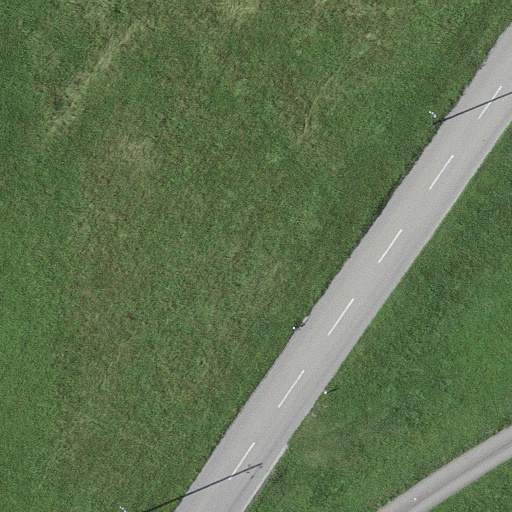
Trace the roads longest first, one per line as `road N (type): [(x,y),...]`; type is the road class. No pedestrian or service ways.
road 1 (tertiary): [(206,511),(313,343),(511,61)]
road 2 (unclassified): [(511,443),(396,511)]
